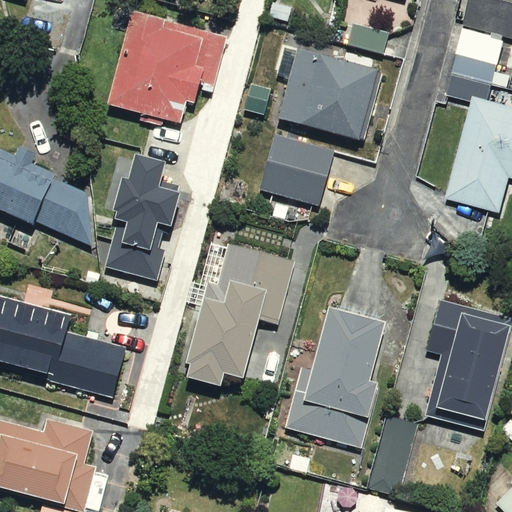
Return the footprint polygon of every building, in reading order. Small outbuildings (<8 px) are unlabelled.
[(511,0),(463,0),(441,82),(483,93),(498,38),(511,41),(511,0)] [(224,32),(123,6),(98,102),(176,122),(182,100),(194,103),(197,91),(208,94),(224,32)] [(374,59),(274,39),(267,73),(284,76),(276,117),(359,134),(374,59)] [(268,91),(243,85),(237,107),(263,114),(268,91)] [(511,104),(467,93),(441,197),(496,211),(506,169),(511,170),(511,104)] [(329,144),(264,131),(251,192),(269,196),(266,212),(284,216),(287,202),(315,208),(329,144)] [(49,175),(0,152),(0,208),(83,247),(105,201),(49,175)] [(172,232),(131,219),(111,280),(152,293),(172,232)] [(208,302),(189,298),(172,374),(212,382),(215,369),(235,373),(248,315),(274,321),(289,253),(222,238),(208,302)] [(12,295),(0,292),(0,362),(39,371),(37,381),(113,396),(125,338),(65,326),(69,303),(45,298),(48,284),(16,277),(12,295)] [(419,354),(429,357),(417,405),(477,419),(503,312),(433,296),(419,354)] [(377,320),(319,303),(300,366),(293,364),(274,427),(350,449),(370,381),(360,378),(377,320)] [(0,409),(0,490),(29,498),(25,511),(75,511),(76,508),(84,510),(98,460),(85,457),(94,422),(50,410),(46,422),(0,409)] [(414,421),(377,412),(361,482),(398,491),(414,421)] [(511,511),(511,484),(490,506),(496,511),(511,511)] [(397,511),(399,505),(374,501),(372,511),(327,511),(309,509),(308,511),(397,511)]
